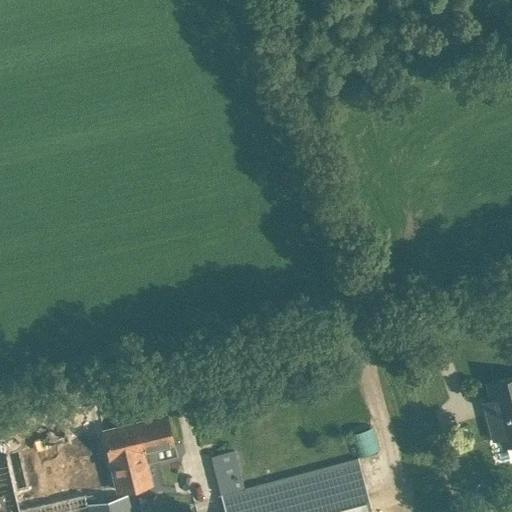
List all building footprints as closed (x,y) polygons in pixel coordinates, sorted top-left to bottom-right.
[(511,376),(487,383),(492,403),(503,445),(511,442),(511,376)] [(166,415),(134,422),(149,483),(151,482),(146,462),(159,459),(157,447),(172,444),(166,415)] [(149,483),(134,422),(103,430),(118,490),(149,483)] [(375,426),(353,431),(358,454),(380,449),(375,426)] [(23,450),(0,454),(0,506),(16,503),(17,511),(55,511),(86,505),(88,511),(130,511),(126,494),(115,497),(99,432),(23,450)] [(370,511),(357,458),(244,486),(235,449),(211,456),(225,511),(370,511)]
